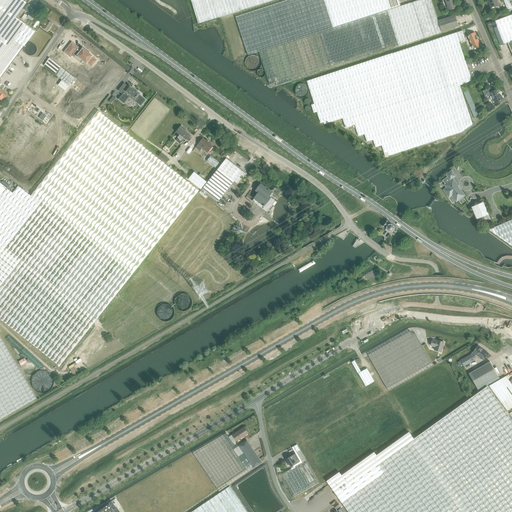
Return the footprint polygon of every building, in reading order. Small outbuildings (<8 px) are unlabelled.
[(26,3),(21,0),(0,0),(0,78),(34,32),(15,18),(26,3)] [(190,0),(198,24),(241,11),(241,10),(275,0),(190,0)] [(287,0),(235,17),(248,56),(259,52),(263,51),(341,25),(388,10),(384,0),(287,0)] [(398,46),(441,32),(438,21),(430,0),(420,0),(386,11),(259,52),(270,85),(276,83),(277,86),(361,58),(398,46)] [(400,6),(398,0),(384,0),(388,10),(400,6)] [(445,0),(448,11),(456,9),(453,0),(445,0)] [(487,0),(491,8),(498,5),(496,0),(487,0)] [(511,4),(510,0),(502,0),(507,11),(511,9),(511,4)] [(31,14),(35,8),(29,4),(25,10),(31,14)] [(504,44),(508,43),(511,41),(511,14),(495,21),(504,44)] [(455,16),(438,21),(441,32),(458,27),(455,16)] [(48,31),(53,24),(48,21),(43,28),(48,31)] [(473,49),(480,46),(474,33),(472,34),(470,28),(465,30),(473,49)] [(392,53),(307,81),(314,104),(311,105),(314,113),(317,112),(321,123),(324,122),(324,124),(343,118),(346,128),(355,125),(359,136),(365,134),(367,142),(373,140),(376,148),(382,146),(385,157),(461,132),(472,124),(460,86),(472,81),(470,76),(468,70),(467,66),(459,42),(465,40),(462,31),(392,54),(392,53)] [(91,51),(82,45),(80,48),(78,47),(73,55),(82,61),(84,58),(88,61),(88,60),(93,64),(98,58),(93,55),(93,54),(91,52),(91,51)] [(261,63),(261,61),(261,60),(260,59),(259,58),(258,57),(257,56),(256,56),(255,56),(254,56),(252,56),(251,57),(250,57),(249,59),(248,60),(248,61),(248,62),(248,64),(248,65),(249,66),(249,67),(250,68),(251,69),(252,69),(254,69),(255,69),(257,69),(258,68),(259,68),(260,66),(261,66),(261,64),(261,63)] [(82,128),(105,98),(61,66),(55,75),(61,80),(57,85),(65,91),(53,107),(82,128)] [(43,94),(51,84),(44,79),(40,85),(36,89),(43,94)] [(128,86),(124,82),(118,90),(122,93),(118,98),(124,103),(130,97),(141,106),(146,100),(139,94),(140,93),(129,84),(128,86)] [(298,91),(300,96),(307,93),(306,91),(307,90),(304,83),(296,87),(298,91)] [(466,86),(461,88),(465,96),(474,118),(479,116),(466,86)] [(494,103),(503,100),(500,95),(499,95),(496,90),(492,92),(491,88),(482,92),(485,98),(491,96),(494,103)] [(28,95),(24,102),(30,105),(34,99),(28,95)] [(30,107),(27,110),(47,124),(52,117),(32,102),(30,107)] [(0,196),(0,319),(30,343),(37,349),(51,360),(59,367),(64,360),(95,321),(132,275),(199,190),(168,166),(98,111),(32,195),(30,197),(18,187),(12,194),(6,189),(0,196)] [(178,138),(181,141),(183,138),(186,140),(190,135),(185,131),(186,130),(181,126),(176,132),(180,135),(178,138)] [(203,139),(196,148),(200,151),(202,148),(208,153),(213,146),(203,139)] [(161,153),(158,157),(166,163),(170,159),(161,153)] [(210,156),(206,161),(215,168),(219,163),(210,156)] [(226,158),(202,189),(218,202),(234,181),(237,184),(245,173),(226,158)] [(457,185),(457,186),(452,179),(452,180),(451,179),(455,176),(451,171),(446,175),(447,177),(443,180),(445,184),(444,185),(447,188),(444,190),(449,197),(452,195),(456,201),(464,196),(459,190),(459,189),(457,186),(457,185)] [(194,173),(189,180),(200,189),(201,190),(207,183),(194,173)] [(267,199),(271,192),(261,184),(256,191),(258,193),(257,195),(256,195),(254,197),(255,197),(254,199),(266,208),(271,202),(267,199)] [(482,202),(471,207),(474,215),(474,216),(476,219),(477,219),(488,214),(482,202)] [(488,214),(477,219),(479,224),(492,219),(490,213),(488,214)] [(511,219),(488,230),(511,246),(511,219)] [(394,234),(398,229),(387,221),(383,226),(386,228),(385,229),(390,233),(391,232),(394,234)] [(366,274),(371,284),(379,280),(374,270),(366,274)] [(179,307),(191,302),(187,292),(174,298),(179,307)] [(159,304),(158,317),(171,317),(172,305),(159,304)] [(410,330),(368,354),(371,360),(388,391),(410,378),(431,366),(427,360),(410,330)] [(0,419),(37,398),(14,360),(0,336),(0,419)] [(432,339),(430,345),(434,346),(434,349),(441,351),(444,342),(437,339),(436,340),(432,339)] [(471,354),(471,355),(474,361),(478,356),(480,358),(483,360),(488,353),(477,345),(476,348),(473,352),(471,354)] [(43,365),(24,348),(21,351),(35,363),(35,364),(40,368),(43,365)] [(460,361),(458,362),(460,366),(463,364),(464,367),(474,361),(471,355),(470,354),(460,360),(460,361)] [(354,360),(352,362),(366,387),(374,382),(367,368),(361,372),(354,360)] [(475,370),(468,373),(478,391),(500,378),(490,361),(475,370)] [(55,381),(55,379),(54,377),(54,376),(52,374),(51,373),(49,372),(48,371),(45,371),(44,371),(41,372),(39,373),(38,374),(36,375),(36,377),(35,379),(35,381),(35,382),(35,384),(36,386),(37,388),(39,389),(41,390),(42,391),(44,391),(46,391),(48,391),(50,390),(52,388),(53,387),(54,385),(55,383),(55,381)] [(511,385),(506,376),(489,386),(507,411),(511,407),(511,385)] [(414,438),(336,494),(348,511),(511,511),(511,421),(487,386),(414,438)] [(244,427),(232,435),(236,441),(248,433),(246,430),(247,430),(247,429),(247,428),(247,427),(246,427),(245,427),(244,427)] [(339,472),(326,481),(336,494),(414,438),(409,432),(376,455),(374,452),(341,475),(339,472)] [(219,491),(254,468),(239,446),(236,448),(226,433),(193,453),(219,491)] [(243,443),(239,446),(254,468),(259,464),(258,463),(261,462),(257,456),(255,453),(251,446),(247,440),(243,443)] [(291,468),(281,475),(294,497),(296,496),(319,483),(297,444),(292,447),(295,453),(298,457),(300,461),(298,463),(295,464),(293,466),(291,467),(291,468)] [(291,456),(286,459),(291,467),(293,466),(295,464),(298,463),(300,461),(298,457),(295,453),(291,456)] [(191,511),(247,511),(230,486),(191,511)] [(120,511),(118,509),(118,508),(117,508),(112,501),(108,503),(108,502),(95,511),(120,511)]
